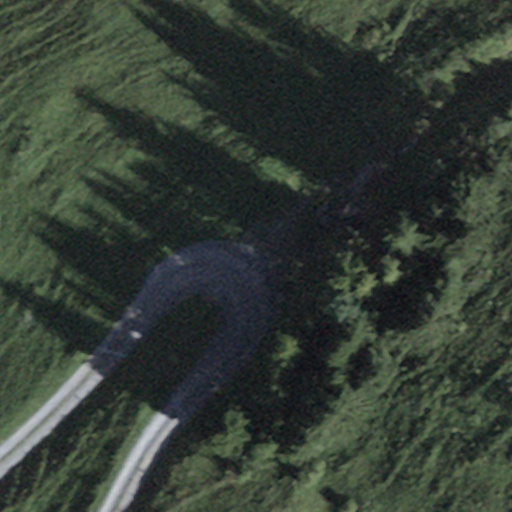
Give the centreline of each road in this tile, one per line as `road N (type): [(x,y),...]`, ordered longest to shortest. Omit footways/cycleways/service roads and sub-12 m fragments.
road 1 (track): [(0,455),(166,286),(198,276),(225,289),(237,311),(224,343),(137,445),(102,511)]
road 2 (track): [(225,289),(361,163),(511,56)]
